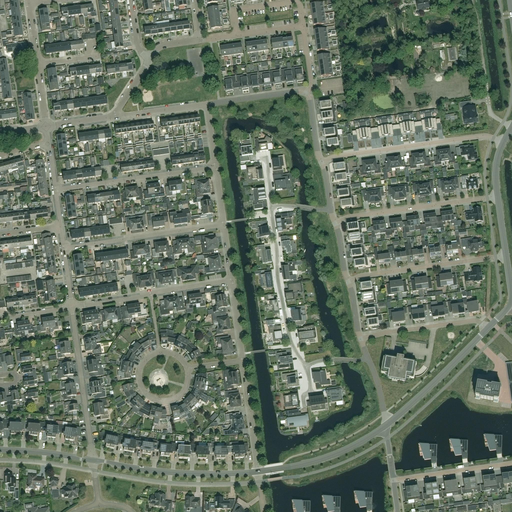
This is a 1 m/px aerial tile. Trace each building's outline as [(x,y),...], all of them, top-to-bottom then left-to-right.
[(425,0),(418,0),(419,2),(416,2),(418,10),(422,9),(422,11),(426,10),(426,9),(430,8),(428,0),(425,1),(425,0)] [(155,3),(151,4),(144,5),(145,11),(147,11),(147,14),(153,13),(152,6),(155,6),(155,3)] [(93,12),(92,5),(86,6),(87,14),(91,13),(91,17),(96,16),(95,12),(93,12)] [(40,18),(48,16),(47,9),(39,10),(40,18)] [(49,23),(48,16),(40,18),(41,25),(49,23)] [(49,23),(41,25),(42,32),(50,31),(49,23)] [(291,69),(292,76),(295,75),(295,76),(295,78),(297,78),(297,82),(298,82),(298,83),(303,82),(303,81),(304,81),(304,80),(305,80),(304,76),(303,76),(302,67),(291,69)] [(48,77),(56,76),(55,69),(47,70),(48,77)] [(293,82),(292,76),(291,69),(281,70),(282,77),(284,77),(285,78),(285,79),(286,79),(287,83),(288,84),(293,84),(293,83),(293,82)] [(269,72),(270,79),(273,79),(273,81),(274,81),(275,85),(276,85),(276,86),(281,85),(281,84),(282,84),(280,70),(269,72)] [(270,79),(269,72),(259,73),(260,80),(262,80),(262,81),(263,82),(264,82),(264,86),(265,86),(265,87),(271,87),(270,86),(271,86),(270,79)] [(259,87),(257,74),(247,75),(248,82),(250,82),(251,82),(251,84),(252,84),(253,88),(254,89),(259,88),(259,87)] [(249,89),(248,82),(247,75),(247,78),(243,78),(243,76),(236,77),(237,84),(240,83),(240,84),(240,86),(242,85),(242,90),(243,89),(243,91),(248,90),(248,89),(249,89)] [(57,83),(56,76),(48,77),(49,84),(57,83)] [(235,77),(225,78),(226,87),(225,87),(225,91),(227,91),(227,92),(228,93),(233,92),(233,91),(233,87),(234,87),(234,85),(234,84),(236,84),(235,77)] [(57,83),(49,84),(50,91),(58,90),(57,83)] [(54,112),(60,111),(59,103),(60,103),(59,100),(61,100),(61,96),(57,96),(57,100),(56,100),(57,104),(53,104),(54,112)] [(328,102),(328,101),(324,102),(324,103),(320,103),(320,105),(319,105),(320,109),(321,109),(321,110),(328,109),(329,113),(335,112),(337,112),(336,108),(334,108),(334,101),(328,102)] [(462,109),(463,115),(464,114),(466,124),(478,122),(478,119),(478,118),(477,115),(476,115),(475,106),(472,107),(471,102),(460,103),(461,109),(462,109)] [(435,110),(427,111),(430,130),(432,129),(433,130),(437,130),(437,124),(441,124),(440,119),(436,120),(436,119),(433,119),(432,116),(432,111),(435,110)] [(422,122),(418,122),(418,127),(422,126),(423,132),(428,131),(428,130),(430,130),(427,111),(420,112),(423,112),(424,118),(424,120),(421,121),(422,122)] [(335,112),(329,113),(322,114),(322,115),(321,115),(321,119),(322,119),(323,120),(330,119),(330,123),(337,122),(335,112)] [(413,113),(406,114),(408,133),(411,132),(411,133),(415,133),(415,127),(418,127),(418,122),(414,123),(414,122),(411,122),(410,119),(410,114),(413,113)] [(400,125),(396,125),(397,130),(400,129),(401,135),(402,135),(406,134),(406,133),(408,133),(406,114),(398,115),(401,115),(402,119),(403,123),(400,124),(400,125)] [(391,116),(384,117),(386,136),(389,135),(389,136),(393,136),(394,136),(393,130),(397,130),(396,125),(392,126),(392,125),(389,125),(389,121),(388,117),(392,116),(391,116)] [(378,128),(374,128),(375,133),(379,132),(379,138),(380,138),(384,137),(384,136),(386,136),(384,117),(376,118),(380,118),(380,122),(381,127),(378,127),(378,128)] [(370,119),(362,120),(365,139),(367,138),(367,139),(371,139),(372,139),(371,133),(375,133),(374,128),(371,129),(370,128),(367,128),(367,124),(366,120),(370,119)] [(356,131),(352,132),(353,136),(357,135),(358,141),(362,140),(362,139),(365,139),(362,120),(354,121),(358,121),(358,125),(359,130),(356,130),(356,131)] [(334,136),(338,135),(337,125),(331,126),(331,130),(324,131),(324,132),(323,132),(324,136),(325,136),(325,137),(334,136)] [(57,143),(66,142),(65,135),(56,136),(57,143)] [(254,162),(250,135),(249,135),(250,140),(241,141),(243,156),(240,157),(241,162),(250,161),(249,156),(252,156),(253,162),(254,162)] [(335,146),(339,146),(338,142),(341,141),(340,135),(338,135),(334,136),(334,140),(327,141),(328,147),(332,147),(332,148),(336,147),(335,146)] [(264,140),(259,141),(259,139),(255,139),(256,147),(259,147),(260,152),(268,151),(267,144),(270,144),(272,140),(266,136),(264,140)] [(67,149),(66,142),(57,143),(58,150),(67,149)] [(460,148),(461,150),(461,156),(468,155),(469,160),(470,160),(470,161),(476,160),(476,159),(477,159),(477,153),(476,153),(476,151),(474,151),(474,147),(470,148),(469,146),(460,148)] [(67,149),(58,150),(59,157),(68,156),(67,149)] [(448,149),(443,150),(445,161),(449,161),(449,164),(455,163),(455,157),(451,157),(450,150),(448,150),(448,149)] [(441,162),(445,161),(443,150),(439,151),(439,152),(437,152),(438,159),(435,159),(435,166),(442,165),(441,162)] [(416,165),(420,165),(419,153),(414,154),(415,155),(412,155),(413,162),(410,163),(411,169),(417,168),(416,165)] [(423,153),(419,153),(420,165),(424,164),(425,167),(431,166),(430,160),(426,160),(425,153),(423,154),(423,153)] [(282,163),(284,163),(283,156),(278,157),(278,159),(271,160),(273,172),(283,170),(282,163)] [(398,156),(394,157),(396,168),(400,168),(400,171),(406,170),(405,163),(402,164),(401,157),(398,157),(398,156)] [(385,166),(386,173),(392,172),(392,169),(396,168),(394,157),(390,157),(390,158),(388,159),(389,166),(385,166)] [(15,161),(18,170),(24,168),(21,159),(15,161)] [(367,172),(371,172),(369,160),(365,161),(365,162),(363,162),(364,169),(360,170),(361,176),(367,175),(367,172)] [(369,160),(371,172),(375,171),(375,174),(381,173),(380,167),(377,167),(376,160),(374,161),(373,160),(369,160)] [(18,170),(15,161),(9,162),(12,170),(13,173),(15,173),(14,171),(18,170)] [(29,169),(36,168),(44,167),(43,161),(35,162),(36,165),(32,166),(26,167),(26,169),(29,169)] [(121,173),(127,172),(125,163),(118,164),(118,167),(120,167),(121,173)] [(342,171),(343,175),(346,174),(349,174),(348,163),(334,165),(334,167),(333,167),(334,171),(335,171),(335,172),(342,171)] [(83,168),(83,164),(78,164),(79,167),(78,169),(78,171),(75,171),(76,179),(82,178),(81,171),(81,168),(83,168)] [(264,180),(263,170),(259,170),(258,167),(247,168),(248,175),(252,174),(253,180),(258,179),(258,181),(264,180)] [(347,178),(346,174),(343,175),(336,176),(336,177),(335,177),(335,181),(336,181),(336,182),(344,181),(344,185),(350,184),(350,178),(347,178)] [(478,185),(479,184),(478,180),(477,181),(477,180),(469,181),(468,176),(461,177),(462,185),(467,184),(467,190),(478,188),(478,185)] [(282,185),(290,184),(289,181),(290,181),(290,179),(289,179),(289,177),(274,179),(274,182),(275,182),(276,191),(282,190),(282,185)] [(452,181),(448,182),(450,193),(454,193),(454,192),(456,191),(455,184),(458,184),(458,178),(451,178),(452,181)] [(196,189),(209,187),(208,185),(209,184),(209,183),(208,182),(208,181),(201,182),(200,179),(194,180),(195,186),(196,186),(196,189)] [(445,194),(450,193),(448,182),(444,182),(444,179),(438,180),(438,187),(442,186),(443,193),(445,193),(445,194)] [(175,182),(176,191),(180,191),(180,195),(186,194),(185,187),(182,187),(181,181),(175,182)] [(427,185),(423,185),(425,197),(429,196),(429,195),(431,195),(430,188),(434,187),(433,181),(427,182),(427,185)] [(172,192),(176,191),(175,182),(168,183),(169,189),(166,189),(167,197),(172,196),(172,192)] [(420,197),(425,197),(423,185),(419,186),(419,183),(413,184),(414,190),(417,190),(418,197),(420,196),(420,197)] [(155,198),(158,198),(165,197),(163,188),(163,189),(163,190),(160,190),(159,184),(153,185),(154,196),(155,198)] [(402,188),(398,189),(400,200),(404,200),(404,199),(406,198),(405,191),(409,191),(408,184),(402,185),(402,188)] [(154,196),(153,185),(147,186),(148,192),(144,192),(144,191),(145,199),(152,198),(151,196),(154,196)] [(339,198),(347,197),(352,196),(351,186),(344,186),(345,190),(338,191),(338,193),(337,193),(338,197),(339,198)] [(396,201),(400,200),(398,189),(394,189),(394,186),(388,187),(389,193),(392,193),(393,200),(396,200),(396,201)] [(131,188),(132,198),(136,198),(137,201),(143,200),(142,193),(138,193),(137,187),(131,188)] [(197,192),(196,192),(196,198),(203,197),(202,194),(210,193),(209,192),(210,192),(210,191),(210,190),(209,190),(209,187),(196,189),(197,192)] [(129,199),(132,198),(131,188),(125,189),(126,195),(122,195),(123,203),(129,202),(129,199)] [(254,189),(252,189),(252,190),(253,190),(254,201),(255,201),(256,205),(254,205),(254,210),(263,209),(263,204),(262,204),(261,201),(262,201),(262,200),(267,199),(265,189),(259,189),(259,188),(254,189)] [(378,191),(374,192),(375,204),(380,203),(379,202),(382,202),(381,195),(384,194),(383,188),(377,189),(378,191)] [(368,196),(369,203),(371,203),(371,204),(375,204),(374,192),(373,189),(363,191),(364,197),(368,196)] [(66,204),(74,203),(73,196),(65,197),(66,204)] [(355,206),(354,196),(352,196),(347,197),(348,201),(341,201),(342,208),(345,208),(345,209),(349,208),(349,207),(355,206)] [(202,209),(212,207),(211,201),(207,201),(206,201),(205,198),(206,198),(197,199),(197,203),(200,203),(200,206),(202,205),(202,209)] [(75,210),(74,203),(66,204),(67,212),(75,210)] [(212,207),(202,209),(203,212),(201,212),(202,215),(199,216),(199,219),(207,218),(206,215),(213,214),(212,207)] [(41,211),(42,219),(48,218),(48,215),(51,214),(50,210),(47,211),(47,208),(41,209),(41,211)] [(467,221),(475,220),(475,223),(477,222),(477,224),(481,223),(481,222),(483,222),(482,216),(483,216),(482,213),(481,208),(473,209),(474,212),(465,213),(467,221)] [(75,210),(67,212),(68,219),(76,218),(75,210)] [(179,215),(181,224),(187,223),(186,218),(189,217),(189,218),(190,218),(189,210),(182,211),(182,214),(182,215),(179,215)] [(448,221),(451,221),(452,224),(454,224),(455,227),(458,226),(457,220),(454,220),(453,212),(452,212),(452,211),(448,211),(448,212),(447,213),(448,221)] [(160,218),(158,219),(159,227),(164,227),(164,223),(168,222),(166,212),(160,213),(160,218)] [(181,224),(179,215),(177,215),(176,215),(176,212),(169,213),(170,221),(170,220),(173,219),(174,225),(181,224)] [(443,222),(440,222),(441,229),(444,228),(443,225),(446,225),(445,222),(448,221),(447,213),(441,213),(443,222)] [(153,228),(159,227),(158,219),(155,219),(154,214),(147,215),(148,222),(152,221),(153,228)] [(437,229),(441,229),(440,222),(437,223),(436,214),(430,215),(431,224),(432,227),(437,226),(437,229)] [(135,217),(136,220),(137,230),(139,230),(140,230),(142,230),(142,229),(143,229),(143,222),(146,222),(145,215),(135,217)] [(426,224),(423,225),(424,231),(427,231),(426,228),(432,227),(431,224),(430,215),(424,216),(426,224)] [(420,231),(424,231),(423,225),(420,225),(419,216),(413,217),(414,226),(415,231),(420,230),(420,231)] [(135,230),(137,230),(136,220),(132,221),(131,217),(125,218),(126,225),(130,224),(131,231),(132,231),(134,231),(135,230)] [(409,227),(414,226),(413,217),(407,218),(409,227),(406,227),(407,233),(410,233),(409,227)] [(281,220),(276,220),(278,233),(283,232),(283,231),(287,230),(286,226),(287,226),(286,225),(292,225),(291,219),(292,218),(285,219),(285,220),(281,221),(281,220)] [(397,228),(396,220),(395,220),(395,219),(391,219),(391,220),(390,220),(392,229),(389,229),(390,236),(393,235),(392,234),(394,233),(394,231),(398,231),(397,228)] [(401,219),(396,220),(397,228),(403,228),(403,234),(407,233),(406,227),(403,227),(401,219)] [(262,221),(255,222),(255,227),(256,227),(256,230),(257,230),(258,235),(260,234),(261,243),(269,242),(268,237),(269,237),(268,227),(267,227),(268,227),(263,228),(263,226),(262,220),(262,221)] [(379,222),(381,234),(386,233),(386,236),(387,236),(387,239),(390,239),(390,236),(389,229),(386,230),(384,221),(379,222)] [(356,234),(360,234),(362,234),(362,229),(366,229),(365,222),(347,225),(348,226),(347,226),(347,230),(348,230),(348,232),(356,231),(356,234)] [(375,235),(381,234),(379,222),(373,223),(375,231),(372,232),(372,238),(376,238),(375,235)] [(44,240),(45,245),(45,246),(52,245),(51,238),(50,239),(50,234),(42,235),(42,240),(44,240)] [(358,245),(364,244),(363,238),(360,238),(360,234),(356,234),(349,235),(349,237),(348,237),(349,241),(350,241),(350,242),(357,241),(358,245)] [(204,245),(218,243),(217,240),(216,239),(216,237),(209,238),(209,235),(200,237),(201,242),(204,242),(204,245)] [(473,249),(473,251),(478,251),(478,249),(482,248),(482,247),(483,247),(484,246),(484,243),(482,242),(481,242),(481,240),(473,241),(473,238),(465,240),(466,247),(470,247),(470,250),(473,249)] [(184,240),(183,240),(184,250),(187,249),(188,253),(195,252),(193,244),(191,244),(190,243),(189,239),(188,240),(187,239),(186,239),(185,239),(184,240)] [(440,246),(443,245),(442,239),(439,240),(440,245),(434,245),(435,248),(436,256),(437,256),(437,257),(440,257),(440,256),(441,256),(440,246)] [(445,239),(442,239),(443,245),(446,245),(447,255),(453,254),(452,245),(451,243),(446,244),(445,239)] [(184,250),(183,240),(181,241),(181,240),(180,240),(179,240),(178,241),(176,241),(177,245),(176,246),(174,246),(175,255),(182,254),(181,250),(184,250)] [(288,254),(292,253),(292,251),(296,250),(295,244),(294,244),(294,241),(290,241),(282,243),(282,242),(282,248),(283,248),(285,248),(286,250),(287,250),(287,255),(288,255),(288,254)] [(158,253),(162,253),(161,243),(156,244),(157,248),(155,248),(155,250),(152,250),(153,257),(159,257),(158,253)] [(161,243),(162,253),(166,252),(167,255),(172,255),(172,247),(168,248),(168,247),(167,247),(166,243),(161,243)] [(218,247),(218,243),(204,245),(205,249),(202,249),(203,254),(211,253),(211,250),(217,249),(217,248),(218,247)] [(406,250),(409,250),(408,244),(405,245),(406,249),(403,250),(403,252),(400,252),(402,261),(407,260),(406,250)] [(413,260),(419,259),(418,250),(415,250),(414,248),(412,248),(411,244),(408,244),(409,250),(412,250),(413,260)] [(273,262),(271,250),(266,251),(266,249),(265,249),(265,245),(258,246),(258,250),(263,250),(264,256),(262,256),(263,264),(273,262)] [(352,258),(361,256),(365,256),(364,245),(358,246),(358,250),(351,251),(351,252),(350,252),(351,256),(352,256),(352,258)] [(137,256),(141,256),(139,246),(133,247),(134,253),(131,253),(131,260),(137,259),(137,256)] [(139,246),(141,256),(144,255),(145,258),(151,258),(150,250),(146,251),(145,246),(139,246)] [(389,253),(392,252),(391,246),(388,247),(389,252),(386,252),(386,254),(383,255),(385,264),(390,263),(389,253)] [(394,246),(391,246),(392,252),(395,252),(396,262),(402,261),(400,252),(398,253),(397,250),(395,251),(394,246)] [(379,264),(385,264),(383,255),(381,255),(380,253),(378,253),(377,248),(374,249),(375,255),(378,254),(379,264)] [(74,263),(82,262),(81,254),(73,256),(74,263)] [(209,265),(221,263),(220,258),(219,258),(219,257),(212,258),(211,255),(203,256),(204,259),(208,259),(209,265)] [(359,267),(359,268),(363,268),(363,267),(368,266),(367,255),(365,256),(361,256),(361,260),(354,261),(355,268),(359,267)] [(286,266),(282,267),(283,273),(283,277),(284,281),(297,279),(296,275),(293,276),(293,272),(295,271),(295,265),(302,264),(301,260),(291,262),(291,265),(286,266)] [(83,269),(82,262),(74,263),(75,270),(83,269)] [(221,263),(209,265),(209,268),(205,268),(206,274),(214,273),(213,270),(220,269),(220,268),(221,268),(221,263)] [(191,270),(187,271),(189,280),(195,279),(194,275),(198,274),(197,266),(191,267),(191,270)] [(182,281),(189,280),(187,271),(183,271),(183,268),(177,269),(178,277),(182,277),(182,281)] [(472,269),(473,273),(465,274),(466,282),(474,280),(474,282),(476,282),(477,283),(479,283),(480,281),(482,281),(482,279),(484,279),(485,278),(484,276),(483,275),(481,276),(480,268),(472,269)] [(84,276),(83,269),(75,270),(76,277),(84,276)] [(165,271),(166,274),(167,284),(174,283),(173,279),(173,278),(176,277),(175,270),(169,271),(165,271)] [(148,276),(144,277),(145,287),(146,287),(147,288),(151,287),(151,286),(152,286),(151,279),(154,279),(153,271),(149,272),(147,274),(148,276)] [(162,285),(167,284),(166,274),(165,271),(155,273),(157,280),(160,280),(160,281),(159,281),(160,285),(162,285)] [(444,286),(447,286),(445,273),(442,274),(442,275),(440,276),(440,277),(436,277),(438,288),(444,287),(444,286)] [(445,273),(447,286),(451,285),(451,286),(457,286),(456,275),(452,275),(452,274),(449,275),(449,273),(445,273)] [(145,287),(144,277),(140,278),(139,275),(137,274),(133,275),(134,282),(138,281),(139,288),(140,288),(140,289),(144,288),(145,287)] [(268,289),(273,288),(271,274),(259,275),(260,279),(261,279),(262,287),(267,286),(268,289)] [(421,277),(422,289),(426,289),(426,290),(432,289),(431,278),(427,279),(427,278),(424,278),(424,276),(421,277)] [(422,289),(421,277),(417,277),(418,279),(415,279),(415,280),(411,281),(413,292),(419,291),(419,290),(422,289)] [(399,279),(396,280),(398,293),(401,292),(401,293),(408,292),(406,281),(402,282),(402,281),(400,281),(399,279)] [(390,283),(390,284),(387,284),(388,295),(398,294),(398,293),(396,280),(392,280),(393,282),(390,283)] [(302,292),(301,283),(290,284),(291,288),(289,288),(289,292),(285,292),(286,301),(293,300),(292,294),(298,293),(299,293),(302,292)] [(369,294),(376,293),(375,287),(372,287),(371,283),(361,284),(361,286),(360,286),(361,290),(362,291),(369,290),(369,294)] [(371,304),(377,303),(376,293),(369,294),(362,295),(362,296),(361,296),(362,300),(363,300),(363,301),(370,300),(371,304)] [(194,295),(196,305),(199,304),(200,307),(205,307),(205,301),(202,301),(201,294),(194,295)] [(216,303),(226,301),(225,296),(218,297),(217,294),(211,295),(212,300),(215,300),(216,303)] [(196,305),(194,295),(188,296),(189,301),(188,302),(185,302),(186,309),(193,309),(192,305),(196,305)] [(275,301),(274,295),(266,296),(266,300),(271,300),(272,301),(270,302),(270,305),(266,305),(267,311),(274,310),(275,314),(279,314),(278,306),(278,307),(277,301),(275,301)] [(171,299),(172,308),(176,308),(177,312),(184,311),(183,303),(178,304),(177,298),(176,298),(176,297),(175,297),(173,297),(172,298),(172,299),(171,299)] [(164,300),(165,306),(160,307),(161,316),(170,315),(169,312),(173,311),(172,308),(171,299),(170,299),(169,298),(168,298),(167,298),(166,299),(166,300),(164,300)] [(463,303),(457,304),(459,315),(465,314),(464,306),(468,305),(467,303),(467,299),(463,300),(463,303)] [(221,311),(220,308),(226,307),(226,301),(216,303),(216,306),(212,306),(213,312),(221,311)] [(467,303),(468,305),(469,313),(479,312),(478,308),(479,308),(480,308),(479,304),(478,305),(477,301),(471,302),(471,303),(467,303)] [(437,305),(439,317),(445,317),(444,309),(447,308),(446,302),(443,303),(443,304),(441,305),(441,307),(438,307),(438,305),(437,305)] [(453,316),(459,315),(457,304),(451,304),(451,302),(448,302),(449,308),(452,308),(453,316)] [(146,309),(144,310),(140,310),(139,304),(133,305),(134,316),(137,315),(138,318),(147,316),(146,309)] [(439,317),(437,305),(432,306),(431,304),(428,305),(429,311),(432,310),(433,318),(439,317)] [(134,316),(133,305),(127,306),(128,312),(124,313),(125,320),(132,318),(132,316),(134,316)] [(374,316),(379,315),(377,305),(371,305),(372,309),(364,310),(365,312),(364,312),(364,316),(365,316),(365,317),(374,316)] [(424,311),(427,311),(426,305),(423,305),(423,307),(421,307),(421,310),(418,310),(419,320),(425,319),(424,311)] [(306,316),(305,306),(296,307),(297,311),(292,312),(293,322),(295,322),(295,326),(304,325),(303,316),(306,316)] [(408,307),(409,313),(412,313),(413,321),(419,320),(418,310),(412,311),(411,307),(408,307)] [(110,309),(111,320),(117,319),(117,321),(122,320),(120,312),(117,313),(116,312),(116,309),(115,309),(114,308),(110,309)] [(404,314),(407,314),(406,308),(403,308),(404,312),(398,313),(398,312),(399,323),(405,322),(404,314)] [(111,320),(110,309),(105,309),(105,311),(104,311),(104,314),(104,315),(102,315),(103,323),(106,323),(106,321),(111,320)] [(399,323),(398,312),(394,312),(394,309),(389,310),(389,316),(392,316),(394,324),(399,323)] [(90,312),(92,323),(94,322),(94,325),(101,324),(100,315),(98,316),(97,315),(96,311),(90,312)] [(85,324),(92,323),(90,312),(83,313),(84,317),(84,318),(81,318),(81,317),(82,325),(85,324)] [(382,314),(379,315),(374,316),(375,319),(367,320),(368,327),(372,327),(372,329),(379,328),(378,321),(383,321),(382,314)] [(218,325),(230,324),(229,321),(228,320),(228,318),(221,319),(220,316),(214,317),(215,321),(216,323),(218,322),(218,325)] [(47,318),(49,328),(50,333),(52,333),(53,331),(53,330),(58,330),(57,323),(54,324),(53,317),(47,318)] [(49,328),(47,318),(42,319),(43,326),(40,326),(41,332),(46,332),(46,328),(49,328)] [(274,342),(283,341),(281,326),(275,327),(275,326),(274,320),(267,321),(267,327),(268,327),(269,334),(276,333),(277,336),(273,336),(274,342)] [(29,321),(23,322),(24,332),(28,331),(28,334),(34,333),(32,325),(29,325),(29,321)] [(16,336),(21,335),(21,336),(23,337),(25,337),(24,332),(23,322),(17,323),(18,329),(15,330),(16,336)] [(218,325),(217,325),(218,328),(217,328),(216,330),(216,335),(223,334),(222,331),(230,330),(229,327),(230,327),(230,326),(230,324),(218,325)] [(316,331),(315,331),(314,326),(304,328),(305,332),(298,333),(298,334),(299,334),(300,344),(305,343),(305,341),(310,341),(310,343),(315,342),(314,332),(316,331)] [(171,344),(173,335),(166,334),(166,330),(159,330),(160,335),(161,335),(161,344),(167,344),(167,343),(171,344)] [(85,345),(96,344),(95,341),(99,340),(98,333),(91,334),(91,335),(92,335),(92,338),(84,339),(85,345)] [(179,348),(183,340),(179,338),(180,337),(173,335),(171,344),(175,344),(174,346),(179,348)] [(150,345),(151,347),(156,345),(153,336),(148,337),(148,336),(142,340),(146,347),(150,345)] [(222,347),(232,346),(231,340),(224,341),(223,337),(215,338),(215,342),(217,342),(218,345),(221,344),(222,347)] [(60,349),(70,348),(69,342),(62,343),(62,340),(56,341),(56,346),(60,346),(60,349)] [(137,344),(133,348),(140,354),(141,355),(144,352),(144,351),(142,350),(146,347),(142,340),(136,344),(137,344)] [(187,352),(193,346),(188,341),(187,342),(183,340),(179,348),(183,351),(184,349),(187,352)] [(96,347),(96,344),(85,345),(86,352),(94,351),(94,354),(93,354),(101,353),(100,347),(96,347)] [(197,358),(197,360),(205,359),(204,354),(199,355),(197,352),(198,351),(193,346),(187,352),(190,355),(189,356),(192,361),(197,358)] [(232,346),(222,347),(222,350),(219,351),(220,357),(226,356),(226,353),(233,352),(232,346)] [(70,354),(70,348),(60,349),(61,353),(57,353),(58,359),(65,358),(64,355),(70,354)] [(140,354),(133,348),(130,351),(130,350),(129,350),(126,357),(134,361),(136,357),(137,358),(140,354)] [(18,362),(21,361),(21,362),(31,361),(30,358),(32,358),(32,354),(23,356),(22,349),(16,350),(18,362)] [(282,353),(277,354),(278,361),(280,361),(281,364),(279,365),(284,364),(284,368),(290,368),(290,364),(293,363),(292,356),(287,357),(283,357),(282,353)] [(2,355),(3,361),(6,361),(7,367),(8,367),(8,368),(15,367),(14,367),(12,357),(8,357),(8,354),(2,355)] [(121,363),(120,367),(123,368),(132,370),(133,365),(131,365),(134,361),(126,357),(124,355),(120,362),(120,363),(120,362),(121,363)] [(414,379),(417,363),(404,361),(404,358),(404,357),(398,356),(397,360),(384,357),(381,373),(389,374),(388,378),(406,381),(406,377),(414,379)] [(87,361),(88,367),(99,366),(99,363),(101,362),(100,357),(94,358),(94,360),(87,361)] [(58,371),(60,371),(73,369),(72,363),(65,364),(65,361),(59,362),(59,367),(58,369),(58,371)] [(99,366),(88,367),(89,373),(96,372),(96,376),(103,375),(102,368),(101,369),(101,365),(99,366)] [(29,373),(30,376),(36,375),(35,370),(32,370),(31,367),(21,368),(20,367),(22,373),(23,373),(23,374),(29,373)] [(132,370),(123,368),(120,367),(119,372),(118,372),(118,377),(121,376),(121,379),(130,379),(129,374),(131,375),(132,370)] [(58,380),(67,379),(67,376),(73,375),(73,369),(60,371),(61,376),(58,377),(58,380)] [(227,377),(227,380),(238,379),(237,378),(237,377),(237,376),(237,375),(236,374),(236,373),(230,374),(229,371),(223,372),(224,377),(225,378),(227,377)] [(321,386),(330,384),(329,381),(326,381),(325,371),(323,372),(322,371),(321,371),(321,372),(319,372),(319,373),(313,374),(315,383),(321,383),(321,386)] [(295,373),(283,375),(284,381),(287,381),(288,388),(299,387),(298,379),(296,380),(295,373)] [(196,379),(195,384),(205,386),(206,381),(206,382),(207,382),(206,374),(197,375),(198,379),(196,379)] [(37,381),(36,375),(30,376),(30,379),(24,380),(24,381),(23,381),(23,388),(24,388),(24,386),(29,386),(29,388),(33,387),(33,385),(34,385),(34,381),(37,381)] [(91,389),(101,388),(100,385),(101,385),(103,383),(103,378),(97,379),(97,382),(90,383),(91,389)] [(238,379),(227,380),(228,383),(225,384),(225,385),(225,390),(232,389),(232,386),(237,385),(238,384),(238,383),(238,382),(238,381),(238,380),(238,379)] [(66,391),(75,390),(75,384),(68,385),(68,382),(62,383),(62,388),(66,388),(66,391)] [(476,397),(498,401),(501,388),(501,387),(493,385),(492,385),(492,386),(491,386),(488,386),(487,385),(487,384),(478,383),(476,397)] [(204,390),(205,386),(195,384),(194,389),(196,389),(194,393),(206,400),(207,400),(208,397),(203,394),(205,391),(204,390),(204,391),(204,390)] [(127,398),(134,394),(132,390),(133,390),(132,385),(123,387),(124,392),(123,392),(127,398)] [(331,392),(329,392),(330,394),(330,396),(331,396),(332,403),(336,402),(336,401),(342,400),(341,395),(342,395),(342,390),(341,390),(340,387),(335,388),(336,391),(331,392)] [(101,388),(91,389),(92,395),(99,394),(99,398),(106,397),(105,391),(102,390),(101,390),(101,388)] [(12,398),(9,399),(10,405),(10,406),(16,405),(15,403),(19,402),(17,390),(18,389),(12,391),(12,392),(11,392),(12,398)] [(37,390),(27,392),(28,394),(24,395),(25,402),(31,401),(31,398),(34,397),(34,399),(37,398),(37,397),(38,396),(37,390)] [(61,392),(64,401),(70,400),(70,397),(76,396),(75,390),(66,391),(61,392)] [(230,402),(241,400),(240,396),(239,396),(239,394),(234,395),(233,394),(232,391),(225,392),(226,399),(229,398),(230,402)] [(10,405),(9,399),(6,399),(5,393),(4,393),(4,392),(0,392),(0,399),(1,403),(4,403),(5,406),(10,405)] [(198,403),(200,400),(201,401),(206,404),(208,400),(207,400),(206,400),(194,393),(191,397),(190,396),(187,399),(194,406),(197,403),(198,403)] [(134,394),(127,398),(130,405),(131,404),(134,407),(141,400),(138,397),(136,398),(134,394)] [(299,399),(298,395),(293,395),(293,394),(289,395),(289,396),(285,396),(286,404),(292,403),(293,407),(299,406),(298,399),(299,399)] [(310,398),(312,411),(326,410),(325,404),(328,403),(327,399),(324,400),(324,397),(310,399),(310,398)] [(94,411),(105,409),(104,406),(107,406),(106,399),(97,400),(98,404),(93,405),(94,411)] [(181,406),(185,414),(189,420),(192,418),(189,413),(188,412),(191,410),(191,409),(194,406),(187,399),(183,403),(185,404),(181,406)] [(141,400),(134,407),(138,410),(137,411),(143,414),(147,407),(144,405),(145,403),(141,400)] [(241,400),(230,402),(231,405),(227,406),(228,412),(234,411),(234,408),(240,407),(240,405),(241,404),(241,400)] [(64,403),(65,409),(68,408),(69,412),(78,411),(78,405),(73,405),(72,402),(64,403)] [(147,407),(143,414),(150,418),(150,417),(154,418),(157,408),(157,407),(152,406),(151,409),(147,407)] [(171,408),(174,417),(172,417),(174,422),(180,420),(179,417),(185,414),(181,406),(177,408),(176,407),(171,408)] [(157,408),(154,418),(159,419),(159,420),(166,419),(166,411),(161,411),(161,409),(157,408)] [(105,412),(105,409),(94,411),(95,417),(100,416),(100,420),(109,419),(108,412),(105,412)] [(300,410),(285,412),(286,415),(288,415),(290,426),(306,424),(305,417),(302,417),(301,413),(300,413),(299,410),(300,410)] [(231,425),(233,424),(243,423),(242,421),(243,420),(243,419),(243,418),(242,418),(242,417),(235,418),(234,414),(225,415),(226,421),(230,421),(231,425)] [(10,435),(15,435),(15,423),(12,423),(12,421),(6,420),(6,429),(9,429),(9,431),(11,431),(10,435)] [(21,430),(24,430),(25,421),(15,421),(15,423),(15,435),(19,435),(19,431),(21,431),(21,430)] [(29,435),(33,436),(34,424),(30,424),(30,422),(25,421),(24,430),(27,430),(27,432),(29,432),(29,435)] [(34,424),(33,436),(37,436),(38,432),(39,433),(39,431),(43,432),(43,423),(38,422),(38,425),(34,424)] [(47,437),(51,438),(52,426),(49,426),(49,423),(43,423),(43,432),(46,432),(46,433),(47,433),(47,437)] [(65,440),(69,440),(71,429),(72,424),(68,423),(67,426),(62,425),(61,434),(64,434),(64,436),(65,436),(65,440)] [(243,423),(233,424),(233,427),(231,427),(230,429),(230,430),(229,430),(228,431),(224,432),(225,435),(237,435),(236,430),(244,429),(244,428),(244,427),(244,426),(243,426),(243,423)] [(61,434),(62,425),(56,424),(56,427),(52,426),(51,438),(55,438),(56,434),(58,435),(58,433),(61,434)] [(71,429),(69,440),(73,441),(74,437),(76,437),(76,436),(77,437),(81,437),(79,428),(75,427),(75,430),(71,429)] [(105,447),(110,448),(112,437),(109,436),(109,433),(104,432),(98,433),(99,441),(102,441),(105,442),(105,443),(106,443),(105,447)] [(115,445),(116,445),(117,444),(120,445),(121,436),(116,435),(116,437),(112,437),(110,448),(114,449),(115,445)] [(502,449),(502,436),(494,435),(494,436),(489,436),(490,442),(488,442),(489,446),(490,450),(496,449),(496,450),(496,449),(498,449),(500,449),(502,449)] [(124,451),(128,452),(130,440),(126,440),(127,437),(121,436),(120,445),(123,446),(123,447),(124,447),(124,451)] [(130,440),(128,452),(132,452),(133,449),(134,449),(135,448),(138,448),(139,439),(134,438),(134,441),(130,440)] [(139,438),(139,439),(138,448),(141,449),(141,450),(142,450),(142,454),(146,454),(148,443),(144,443),(145,439),(139,438)] [(153,450),(156,451),(157,442),(157,441),(152,440),(151,444),(148,443),(146,454),(151,455),(151,451),(153,451),(153,450)] [(461,454),(461,455),(462,455),(462,454),(463,454),(465,454),(467,454),(468,441),(460,440),(459,440),(459,441),(454,441),(455,447),(453,447),(455,451),(456,455),(461,454)] [(162,442),(157,442),(156,451),(159,451),(159,452),(161,452),(160,456),(165,457),(166,445),(162,445),(162,442)] [(169,445),(166,445),(165,457),(169,457),(169,453),(171,453),(171,452),(174,452),(175,444),(170,443),(169,445)] [(180,444),(175,444),(174,452),(178,453),(178,454),(179,454),(179,458),(183,458),(184,447),(180,446),(180,444)] [(188,447),(184,447),(183,458),(188,458),(188,454),(189,455),(190,453),(193,454),(193,445),(188,444),(188,447)] [(206,447),(202,447),(202,459),(206,459),(206,455),(208,455),(208,454),(211,454),(211,445),(211,444),(206,444),(206,447)] [(229,445),(230,454),(233,453),(233,455),(234,455),(235,458),(239,458),(238,447),(235,447),(235,444),(229,445)] [(242,446),(238,447),(239,458),(243,458),(243,454),(245,454),(245,453),(248,453),(247,444),(242,444),(242,446)] [(430,458),(431,459),(431,458),(433,458),(434,458),(437,458),(437,445),(429,445),(429,444),(428,444),(429,445),(423,445),(424,451),(423,451),(424,455),(425,459),(430,458)] [(197,459),(202,459),(202,447),(198,447),(198,445),(193,445),(193,454),(196,454),(196,455),(198,455),(197,459)] [(216,459),(220,459),(220,447),(217,447),(217,445),(211,445),(211,454),(214,454),(214,455),(216,455),(216,459)] [(224,447),(220,447),(220,459),(225,459),(225,455),(226,455),(226,454),(230,454),(229,445),(224,445),(224,447)] [(9,484),(9,487),(9,493),(15,493),(15,487),(16,480),(12,480),(12,474),(5,474),(5,484),(9,484)] [(510,484),(508,474),(502,474),(504,482),(501,483),(501,489),(504,488),(504,487),(507,487),(506,484),(510,484)] [(44,479),(39,478),(38,479),(36,479),(36,477),(36,476),(29,475),(28,483),(27,484),(27,486),(28,487),(27,488),(28,488),(29,489),(31,489),(32,488),(35,489),(35,486),(43,487),(44,479)] [(489,476),(483,477),(484,485),(481,486),(482,492),(485,491),(485,488),(490,488),(491,489),(489,476)] [(495,476),(489,476),(491,489),(497,488),(497,489),(500,489),(499,483),(496,484),(495,476)] [(50,483),(51,483),(51,487),(57,486),(56,485),(57,485),(59,480),(52,478),(50,483)] [(480,486),(477,486),(476,478),(470,479),(472,490),(474,490),(475,493),(478,492),(481,492),(480,486)] [(472,490),(470,479),(464,480),(465,488),(462,488),(463,494),(466,494),(466,491),(472,490)] [(451,482),(452,494),(458,493),(459,495),(462,494),(461,489),(458,489),(457,481),(451,482)] [(452,494),(451,482),(445,483),(446,491),(443,491),(444,497),(447,497),(447,494),(452,494)] [(431,485),(433,496),(439,495),(439,498),(442,497),(442,491),(439,492),(437,484),(431,485)] [(76,495),(76,494),(77,494),(78,492),(78,491),(78,490),(77,489),(75,489),(75,488),(75,486),(74,486),(73,485),(71,486),(70,486),(68,487),(68,488),(68,489),(63,489),(64,491),(61,491),(62,495),(64,494),(64,497),(68,497),(68,499),(76,497),(76,495)] [(433,496),(431,485),(426,485),(427,493),(424,494),(425,500),(430,499),(430,496),(433,496)] [(412,487),(414,500),(420,499),(420,500),(423,500),(422,494),(419,494),(418,486),(412,487)] [(412,487),(406,488),(408,496),(405,497),(405,502),(408,502),(408,501),(414,500),(412,487)] [(372,506),(373,493),(364,492),(364,493),(359,493),(360,499),(358,499),(359,503),(361,507),(366,506),(366,507),(367,507),(366,506),(368,506),(370,506),(372,506)] [(164,507),(166,507),(165,511),(167,511),(170,511),(171,503),(166,502),(166,503),(164,502),(165,495),(156,494),(155,497),(151,497),(151,499),(150,499),(149,502),(150,503),(150,505),(154,505),(154,506),(164,507)] [(334,510),(334,511),(335,511),(334,510),(336,510),(338,510),(340,510),(341,497),(332,497),(332,496),(332,497),(327,497),(328,503),(326,503),(328,507),(329,511),(334,510)] [(186,508),(194,508),(194,507),(199,507),(200,500),(194,500),(194,497),(186,497),(186,508)] [(215,508),(215,509),(223,509),(229,509),(229,502),(223,501),(223,498),(215,498),(215,504),(209,504),(209,502),(205,502),(205,511),(209,511),(209,508),(215,508)] [(310,511),(311,501),(302,501),(302,500),(302,502),(297,501),(298,507),(296,507),(298,511),(297,511),(310,511)]
